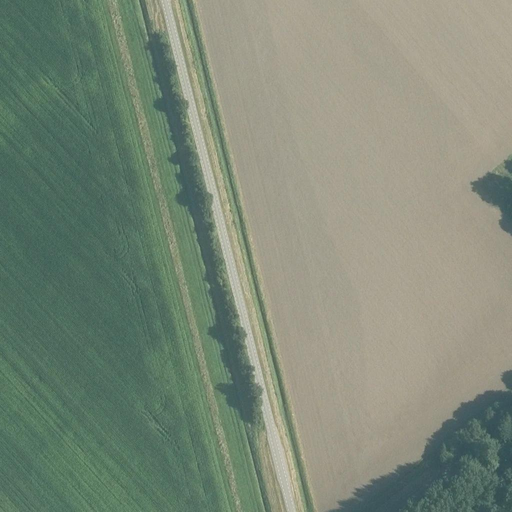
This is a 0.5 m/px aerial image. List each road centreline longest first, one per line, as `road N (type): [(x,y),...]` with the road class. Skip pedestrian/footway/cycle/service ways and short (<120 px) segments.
road 1 (unclassified): [(289,511),(161,0)]
road 2 (track): [(511,418),(387,511)]
